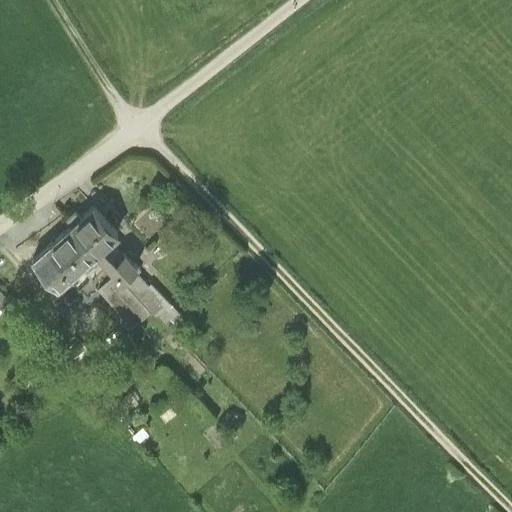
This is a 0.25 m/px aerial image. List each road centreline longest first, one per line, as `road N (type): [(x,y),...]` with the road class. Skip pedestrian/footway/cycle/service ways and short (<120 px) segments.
road 1 (track): [(511,511),(134,122),(52,0)]
road 2 (track): [(294,0),(134,122)]
road 3 (residential): [(134,122),(0,215)]
